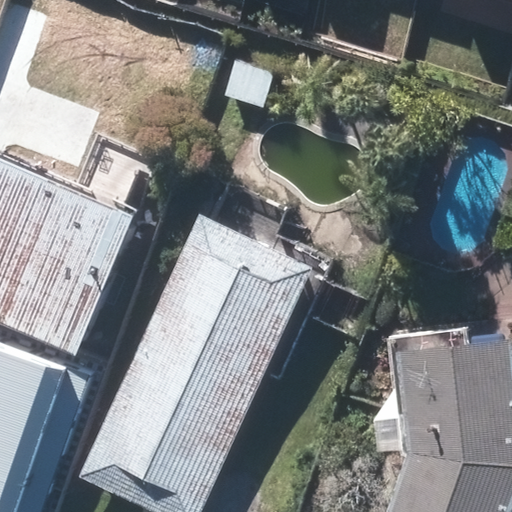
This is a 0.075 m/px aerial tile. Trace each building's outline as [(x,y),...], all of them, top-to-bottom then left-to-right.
[(292,65),(243,51),(228,100),(277,114),(292,65)] [(135,203),(0,142),(0,297),(77,332),(135,203)] [(316,265),(219,216),(94,463),(190,511),(316,265)] [(511,511),(511,327),(418,327),(423,432),(397,511),(511,511)] [(0,511),(50,511),(95,374),(0,344),(0,511)]
